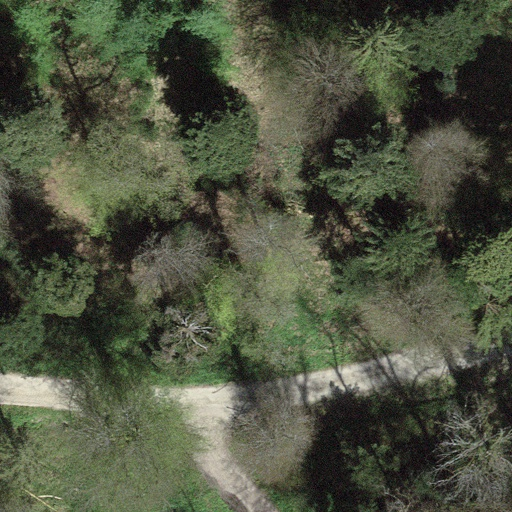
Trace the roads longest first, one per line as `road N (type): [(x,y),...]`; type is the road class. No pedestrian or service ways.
road 1 (track): [(170,413),(511,342)]
road 2 (track): [(0,404),(170,413)]
road 3 (track): [(250,511),(170,413)]
